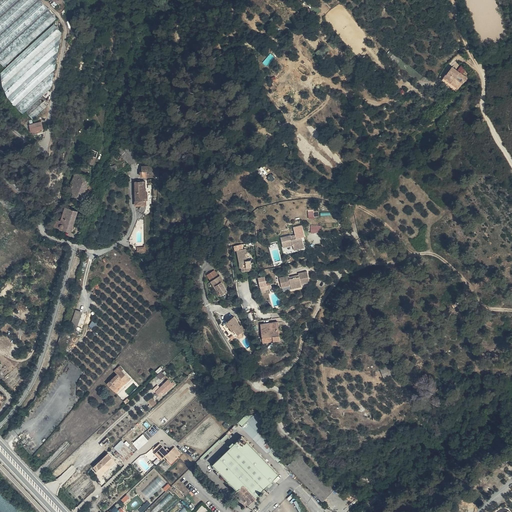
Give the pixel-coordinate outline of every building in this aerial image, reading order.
[(0,0),(0,62),(3,66),(23,50),(27,48),(0,71),(6,93),(22,112),(27,111),(33,117),(50,103),(43,94),(53,86),(61,31),(54,22),(57,19),(57,18),(41,0),(0,0)] [(451,63),(447,67),(454,72),(457,68),(451,63)] [(454,72),(447,67),(443,74),(450,79),(454,72)] [(462,78),(466,74),(457,68),(454,72),(462,78)] [(37,122),(27,124),(28,125),(35,131),(39,130),(37,122)] [(28,125),(27,124),(25,124),(26,132),(28,132),(35,131),(28,125)] [(130,171),(146,167),(125,147),(116,157),(130,171)] [(90,154),(85,167),(93,169),(97,156),(90,154)] [(152,171),(142,173),(142,181),(150,181),(154,181),(154,171),(152,171)] [(77,172),(69,193),(72,194),(71,196),(74,197),(72,202),(81,205),(85,195),(90,182),(79,178),(81,173),(77,172)] [(144,187),(134,186),(134,210),(145,210),(144,187)] [(53,222),(51,227),(71,234),(77,216),(65,211),(62,220),(58,218),(56,223),(53,222)] [(294,229),(296,235),(297,239),(292,240),(291,237),(281,239),(283,249),(293,247),(295,251),(305,248),(302,238),(305,237),(303,227),(294,229)] [(246,258),(248,258),(248,252),(246,252),(246,248),(239,249),(240,267),(242,268),(242,271),(247,271),(246,268),(251,267),(251,259),(249,260),(247,260),(246,258)] [(300,276),(300,277),(301,279),(290,281),(290,279),(290,278),(280,279),(282,289),(290,287),(291,291),(301,289),(301,286),(309,285),(307,274),(300,276)] [(206,279),(210,285),(217,281),(213,275),(206,279)] [(266,276),(259,277),(261,287),(265,286),(267,286),(266,276)] [(217,281),(210,285),(217,296),(219,295),(222,298),(227,295),(217,281)] [(80,314),(75,312),(69,331),(79,334),(81,330),(76,328),(80,314)] [(242,328),(235,320),(229,325),(236,333),(235,334),(239,339),(240,338),(241,338),(241,339),(242,339),(242,338),(243,338),(244,338),(244,337),(244,336),(244,335),(244,334),(247,332),(243,327),(242,328)] [(283,320),(274,322),(275,328),(284,326),(283,320)] [(274,322),(265,323),(269,341),(287,337),(284,326),(275,328),(274,322)] [(386,359),(378,364),(381,372),(390,368),(386,359)] [(114,389),(117,385),(120,382),(121,383),(124,380),(126,381),(130,377),(122,368),(123,367),(121,364),(114,370),(117,372),(107,382),(114,389)] [(173,385),(168,380),(155,392),(159,396),(163,392),(164,393),(173,385)] [(271,458),(275,454),(271,451),(275,447),(272,443),(268,434),(266,430),(264,425),(263,410),(239,426),(271,458)] [(139,449),(153,435),(147,429),(134,443),(139,449)] [(242,437),(235,444),(261,468),(267,462),(242,437)] [(121,454),(119,456),(125,462),(135,452),(122,439),(114,447),(121,454)] [(157,452),(164,458),(166,456),(170,452),(166,448),(161,443),(156,447),(155,446),(153,447),(157,452)] [(261,468),(235,444),(211,466),(235,492),(243,485),(244,484),(261,468)] [(181,453),(176,446),(172,450),(170,452),(166,456),(169,459),(172,462),(179,456),(181,453)] [(302,450),(290,461),(324,498),(336,486),(302,450)] [(93,468),(96,472),(101,467),(104,471),(116,460),(110,453),(93,468)] [(181,457),(179,456),(172,462),(169,459),(167,461),(172,466),(181,457)] [(255,497),(258,494),(278,475),(269,464),(267,462),(261,468),(244,484),(255,497)] [(101,467),(96,472),(100,476),(105,472),(104,471),(101,467)] [(150,498),(165,483),(158,476),(143,491),(150,498)] [(243,485),(235,492),(233,495),(246,508),(256,499),(243,485)] [(152,511),(156,511),(166,503),(162,500),(152,511)]
